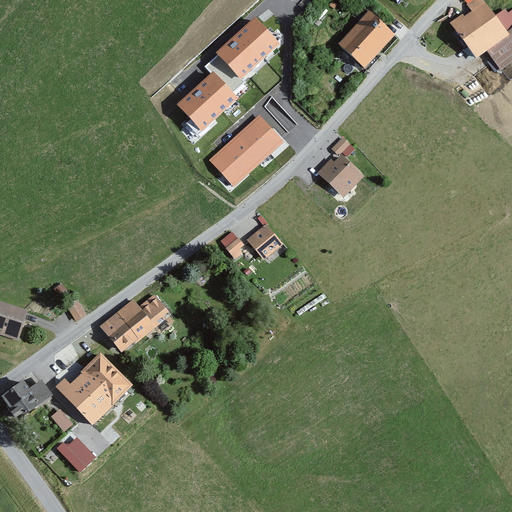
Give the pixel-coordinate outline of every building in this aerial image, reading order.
[(484,0),(471,0),(466,4),(471,12),(465,17),(462,14),(450,23),(475,59),(487,51),(500,69),(511,60),(511,28),(508,32),(484,0)] [(396,35),(371,12),(337,50),(362,72),(396,35)] [(252,15),(212,52),(239,81),(279,44),(252,15)] [(210,70),(174,105),(200,132),(236,98),(210,70)] [(259,113),(208,160),(234,187),(284,140),(259,113)] [(345,151),(320,174),(345,202),(370,179),(345,151)] [(266,224),(246,241),(263,262),(283,245),(266,224)] [(233,231),(219,241),(234,260),(243,254),(239,249),(244,246),(233,231)] [(150,288),(101,329),(123,355),(172,314),(150,288)] [(65,305),(76,322),(87,315),(76,298),(65,305)] [(29,311),(0,301),(0,330),(1,330),(0,332),(0,334),(19,341),(29,311)] [(102,344),(58,388),(95,425),(139,381),(102,344)] [(24,381),(1,397),(18,421),(54,396),(42,380),(30,389),(24,381)] [(60,409),(51,416),(64,432),(73,424),(60,409)] [(63,442),(56,449),(80,474),(96,458),(77,439),(68,447),(63,442)]
